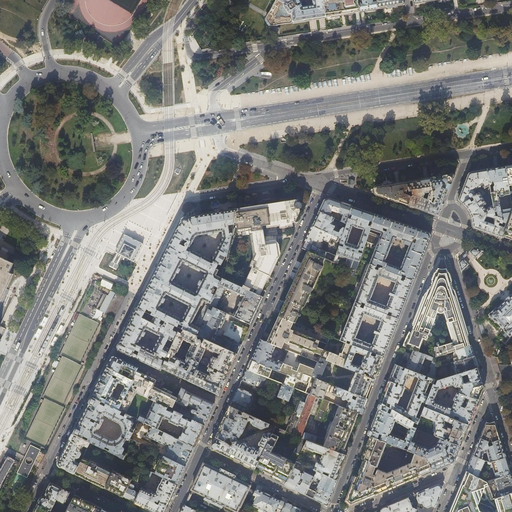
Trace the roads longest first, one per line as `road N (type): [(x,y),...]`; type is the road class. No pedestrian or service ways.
road 1 (secondary): [(217,122),(511,77)]
road 2 (residential): [(321,186),(200,450)]
road 3 (residential): [(331,511),(432,249)]
road 4 (residential): [(46,469),(138,292)]
road 5 (primary): [(76,219),(0,386)]
road 6 (residential): [(303,180),(468,153)]
road 7 (residential): [(448,249),(491,392)]
road 8 (residential): [(411,22),(265,46)]
road 9 (residential): [(324,511),(200,450)]
road 10 (residential): [(265,46),(190,54),(185,32),(209,0)]
road 11 (tertiary): [(440,227),(321,186)]
road 12 (residential): [(138,292),(187,197),(200,195)]
road 13 (primary): [(76,219),(105,212),(132,186),(137,135)]
